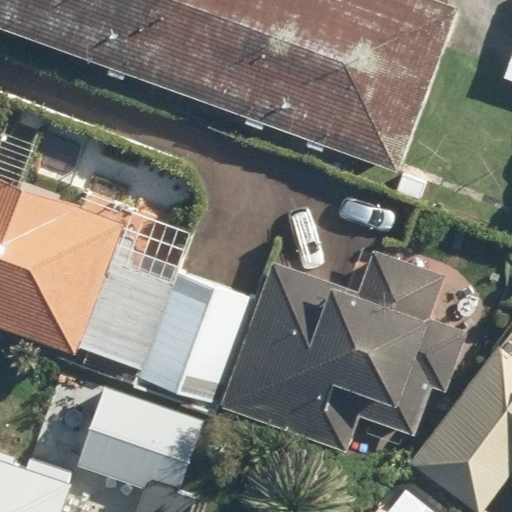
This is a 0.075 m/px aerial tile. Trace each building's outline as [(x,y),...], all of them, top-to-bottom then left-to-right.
[(461,6),(444,0),(0,0),(0,26),(401,172),(461,6)] [(0,177),(0,323),(75,351),(78,345),(139,368),(176,270),(178,264),(115,240),(121,223),(0,177)] [(230,403),(350,448),(356,431),(411,451),(433,391),(448,397),(474,330),(427,312),(442,271),(376,246),(360,289),(271,256),(254,299),(176,270),(139,368),(134,381),(226,415),(230,403)] [(511,356),(501,347),(410,460),(475,511),(484,511),(511,478),(511,356)] [(207,422),(68,372),(36,459),(0,445),(0,511),(181,511),(188,493),(182,491),(207,422)]
